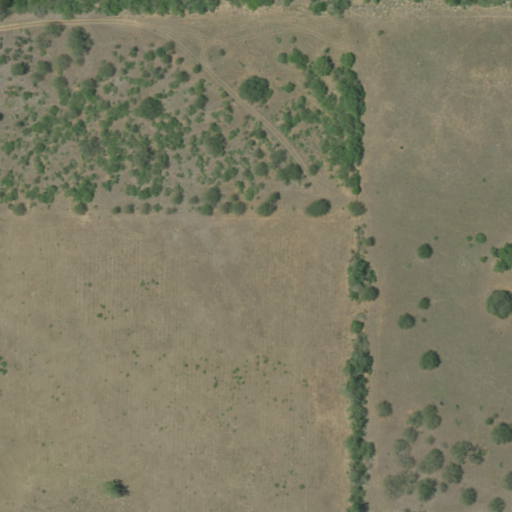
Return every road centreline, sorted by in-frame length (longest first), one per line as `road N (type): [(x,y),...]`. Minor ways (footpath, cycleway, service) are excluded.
road 1 (residential): [(375,511),(361,97)]
road 2 (residential): [(511,471),(375,470)]
